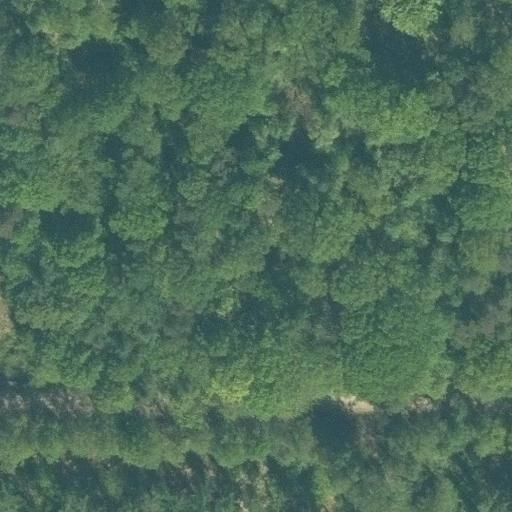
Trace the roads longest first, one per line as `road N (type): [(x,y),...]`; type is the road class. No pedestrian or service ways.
road 1 (track): [(77,396),(346,396)]
road 2 (track): [(346,396),(511,394)]
